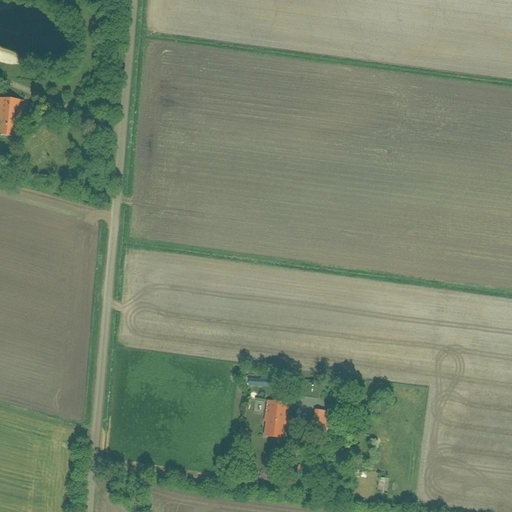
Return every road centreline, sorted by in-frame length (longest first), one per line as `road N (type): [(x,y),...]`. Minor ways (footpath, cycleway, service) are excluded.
road 1 (unclassified): [(132,0),(88,511)]
road 2 (track): [(92,466),(279,493),(303,433)]
